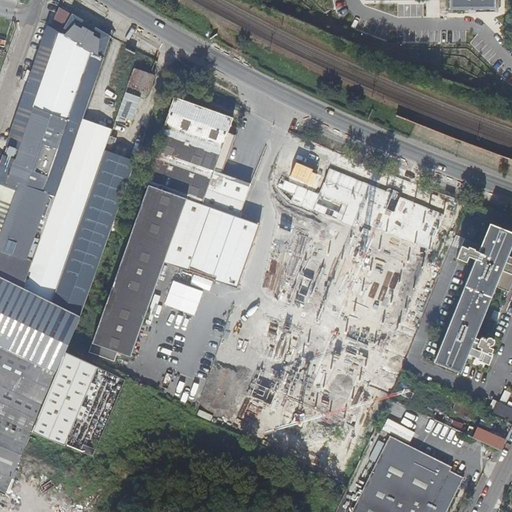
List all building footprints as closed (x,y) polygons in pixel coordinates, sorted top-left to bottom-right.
[(496,0),(450,0),(451,10),(496,10),(496,0)] [(54,196),(81,120),(85,106),(109,37),(58,8),(49,28),(59,34),(60,35),(57,41),(18,150),(6,146),(0,164),(0,185),(15,191),(18,183),(49,194),(54,196)] [(59,34),(49,28),(45,36),(55,40),(57,41),(60,35),(59,34)] [(45,36),(35,66),(44,69),(55,40),(45,36)] [(44,69),(35,66),(32,75),(42,79),(46,69),(44,69)] [(127,87),(137,91),(147,94),(154,76),(133,69),(127,87)] [(137,91),(127,87),(111,131),(104,151),(114,155),(124,125),(125,125),(137,91)] [(134,344),(137,337),(163,263),(172,266),(195,202),(226,116),(173,97),(143,184),(147,186),(129,236),(118,267),(110,290),(100,318),(98,326),(88,352),(114,361),(118,352),(130,357),(134,344)] [(232,119),(226,116),(195,202),(172,266),(185,270),(237,289),(259,225),(238,217),(249,187),(220,177),(235,136),(232,135),(227,133),(229,129),(232,119)] [(111,131),(81,120),(65,165),(54,196),(32,262),(62,272),(96,175),(104,151),(111,131)] [(114,155),(125,159),(135,129),(125,125),(124,125),(114,155)] [(125,159),(135,162),(145,133),(135,129),(125,159)] [(80,317),(135,162),(125,159),(114,155),(104,151),(96,175),(62,272),(51,303),(80,317)] [(333,157),(326,176),(376,195),(378,189),(386,192),(391,179),(333,157)] [(416,324),(459,203),(396,181),(353,302),(416,324)] [(18,183),(15,191),(0,232),(0,250),(26,260),(49,194),(18,183)] [(9,205),(7,197),(0,194),(0,228),(9,205)] [(466,357),(469,348),(472,342),(477,344),(476,347),(481,349),(480,351),(486,354),(487,353),(490,354),(492,350),(488,348),(488,347),(490,346),(492,346),(492,345),(493,344),(494,342),(493,341),(493,340),(492,340),(491,339),(490,338),(488,338),(486,339),(485,340),(485,342),(483,341),(484,339),(480,337),(479,340),(473,338),(494,286),(508,292),(511,280),(511,266),(503,263),(511,241),(511,234),(490,226),(481,246),(478,254),(473,252),(474,251),(474,250),(471,249),(468,247),(467,249),(460,247),(459,249),(456,258),(466,262),(468,257),(476,260),(435,362),(460,372),(466,357)] [(0,277),(23,289),(32,262),(26,260),(0,250),(0,277)] [(0,348),(56,373),(65,352),(80,317),(51,303),(23,289),(0,277),(0,348)] [(0,348),(0,419),(31,432),(34,425),(56,373),(0,348)] [(492,357),(469,348),(466,357),(489,367),(492,357)] [(98,368),(65,352),(56,373),(34,425),(67,440),(76,418),(82,405),(86,395),(92,382),(98,368)] [(384,403),(397,372),(384,367),(371,397),(384,403)] [(97,384),(92,382),(86,395),(92,397),(97,384)] [(472,418),(475,409),(457,401),(453,410),(472,418)] [(493,413),(500,416),(505,407),(497,403),(493,413)] [(82,405),(76,418),(81,420),(87,407),(82,405)] [(511,410),(505,407),(500,416),(510,421),(511,417),(511,410)] [(0,493),(5,495),(31,432),(0,419),(0,493)] [(476,428),(471,438),(486,444),(500,451),(504,441),(476,428)] [(378,459),(360,495),(351,511),(446,511),(457,489),(456,488),(461,479),(455,476),(456,474),(388,439),(378,459)] [(360,495),(378,459),(366,453),(348,489),(360,495)] [(463,478),(456,474),(455,476),(461,479),(456,488),(457,489),(463,478)]
